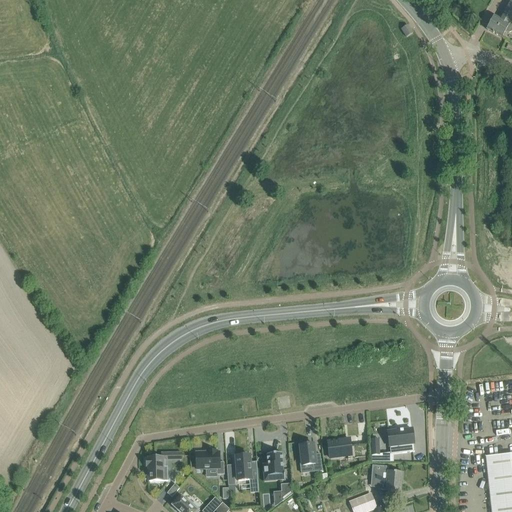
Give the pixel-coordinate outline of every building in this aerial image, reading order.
[(494,16),(486,30),(502,38),(505,31),(509,33),(511,32),(511,30),(511,0),(509,0),(500,19),(494,16)] [(407,26),(401,29),(406,37),(412,34),(407,26)] [(384,411),(370,412),(372,435),(381,434),(380,420),(384,420),(384,411)] [(411,429),(386,433),(390,456),(414,453),(411,429)] [(368,444),(350,446),(349,440),(328,443),(329,458),(347,456),(348,459),(369,457),(368,444)] [(299,457),(300,467),(312,465),(313,472),(322,471),(320,454),(315,455),(313,445),(300,447),(301,457),(299,457)] [(379,447),(371,447),(371,456),(379,455),(379,454),(379,447)] [(206,454),(196,454),(196,471),(217,470),(217,476),(224,476),(224,463),(219,464),(219,453),(217,453),(217,452),(211,453),(208,453),(206,453),(206,454)] [(267,455),(268,464),(263,465),(264,477),(284,476),(284,470),(283,470),(282,454),(267,455)] [(511,511),(511,454),(486,457),(491,511),(511,511)] [(251,492),(258,492),(259,492),(257,464),(256,464),(250,464),(249,456),(236,457),(237,481),(250,480),(251,492)] [(165,467),(165,458),(148,459),(146,459),(146,468),(148,468),(149,482),(168,481),(167,467),(165,467)] [(233,465),(226,466),(228,486),(235,485),(233,465)] [(372,466),(374,467),(373,486),(379,486),(379,489),(379,490),(400,492),(401,481),(402,481),(403,473),(388,472),(389,467),(372,466)] [(179,488),(174,484),(167,494),(172,498),(179,488)] [(294,495),(292,491),(291,485),(282,486),(283,503),(294,495)] [(181,496),(171,506),(177,511),(197,511),(199,510),(189,500),(187,502),(181,496)] [(227,511),(229,510),(222,503),(214,511),(227,511)] [(367,511),(364,503),(344,511),(367,511)]
